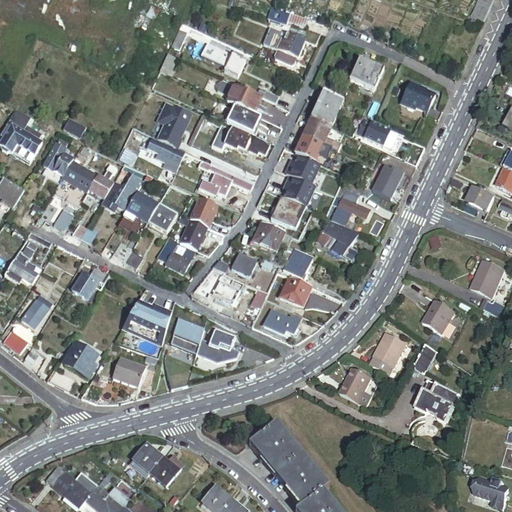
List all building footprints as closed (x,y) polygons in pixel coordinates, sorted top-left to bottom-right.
[(480,0),(472,19),(483,24),(494,0),(480,0)] [(149,18),(138,13),(133,23),(145,29),(149,18)] [(270,13),(266,23),(283,28),(284,25),(287,17),(279,15),(279,16),(270,13)] [(306,23),(287,17),(284,25),(304,32),(306,23)] [(297,62),(304,46),(272,32),(268,41),(265,47),(296,62),(297,62)] [(186,37),(177,33),(170,49),(178,53),(186,37)] [(169,41),(158,35),(154,42),(165,48),(169,41)] [(164,53),(147,45),(143,52),(160,61),(164,53)] [(230,58),(206,46),(199,60),(224,71),(230,58)] [(232,53),(230,58),(239,62),(241,57),(232,53)] [(296,62),(277,53),(274,60),(274,62),(291,69),(293,69),(296,62)] [(176,63),(166,58),(158,76),(168,80),(176,63)] [(239,62),(230,58),(224,71),(223,74),(235,80),(243,64),(239,62)] [(373,92),(383,71),(358,60),(349,81),(363,88),(373,92)] [(363,88),(349,81),(347,84),(362,90),(363,88)] [(426,92),(410,84),(400,106),(414,112),(415,111),(426,116),(435,97),(426,92)] [(260,101),(234,89),(226,106),(233,109),(253,117),(260,101)] [(260,101),(275,107),(279,99),(264,92),(260,101)] [(323,93),(320,92),(308,120),(311,121),(318,106),(323,93)] [(327,95),(323,93),(318,106),(320,107),(327,95)] [(318,106),(311,121),(328,129),(330,129),(342,102),(327,95),(320,107),(318,106)] [(191,118),(166,106),(156,126),(163,129),(156,144),(171,150),(177,153),(181,143),(180,143),(191,118)] [(253,117),(233,109),(232,112),(226,126),(252,138),(260,120),(253,117)] [(29,118),(15,111),(0,137),(0,138),(3,140),(16,147),(26,129),(24,128),(29,118)] [(226,126),(232,112),(229,111),(222,125),(226,126)] [(364,120),(361,119),(353,136),(356,137),(364,120)] [(390,132),(372,124),(364,120),(356,137),(382,149),(390,132)] [(81,141),(87,130),(70,121),(64,132),(81,141)] [(311,121),(303,139),(320,147),(321,145),(324,139),(328,129),(311,121)] [(40,137),(26,129),(16,147),(26,153),(33,157),(40,144),(37,142),(40,137)] [(238,133),(230,130),(226,137),(218,133),(211,148),(220,152),(223,145),(231,149),(232,145),(244,151),(248,141),(245,140),(246,136),(238,133)] [(3,140),(0,138),(0,149),(7,154),(11,156),(11,155),(14,151),(0,144),(3,140)] [(320,147),(303,139),(294,157),(300,159),(312,165),(320,147)] [(341,146),(324,139),(321,145),(337,153),(341,146)] [(16,147),(3,140),(0,144),(14,151),(16,147)] [(56,145),(43,168),(53,173),(64,154),(66,151),(65,150),(68,145),(61,141),(58,146),(56,145)] [(156,144),(151,141),(147,151),(156,156),(154,161),(156,162),(158,159),(165,163),(171,150),(156,144)] [(415,168),(426,148),(413,142),(403,163),(415,168)] [(244,151),(232,145),(231,149),(242,154),(244,151)] [(16,147),(14,151),(24,157),(26,153),(16,147)] [(175,176),(184,156),(177,153),(171,150),(165,163),(158,159),(156,162),(165,166),(162,170),(175,176)] [(33,157),(26,153),(24,157),(14,151),(11,155),(16,158),(29,165),(33,157)] [(75,159),(64,154),(53,173),(63,179),(73,162),(75,159)] [(511,155),(508,154),(501,169),(505,172),(511,156),(511,155)] [(312,165),(300,159),(296,166),(291,163),(285,178),(289,180),(311,189),(320,169),(312,165)] [(411,177),(415,168),(403,163),(399,161),(394,170),(411,177)] [(98,179),(98,178),(73,162),(63,179),(62,181),(87,196),(88,195),(98,179)] [(383,166),(371,192),(390,200),(401,175),(383,166)] [(251,191),(252,187),(211,168),(208,174),(215,177),(210,187),(203,184),(200,193),(213,199),(214,196),(224,201),(231,187),(249,195),(251,191)] [(511,174),(505,172),(497,190),(511,196),(511,174)] [(103,204),(113,187),(109,185),(113,177),(107,174),(103,182),(98,179),(88,195),(97,200),(103,204)] [(122,191),(133,198),(141,184),(130,178),(122,191)] [(0,199),(9,204),(14,207),(23,192),(3,180),(0,184),(0,199)] [(311,189),(289,180),(282,194),(288,196),(285,203),(302,210),(305,212),(306,212),(315,191),(311,189)] [(103,204),(100,208),(104,210),(107,205),(117,189),(114,187),(113,187),(103,204)] [(107,205),(117,211),(123,214),(133,198),(122,191),(117,189),(107,205)] [(358,196),(345,190),(336,208),(364,222),(369,212),(354,204),(358,196)] [(492,199),(473,190),(466,205),(485,214),(492,199)] [(160,208),(138,195),(126,214),(136,220),(148,227),(160,208)] [(0,204),(6,208),(7,207),(9,204),(0,199),(0,204)] [(285,203),(281,200),(270,224),(295,235),(298,228),(294,226),(302,210),(285,203)] [(202,201),(192,224),(210,231),(210,232),(220,209),(202,201)] [(511,207),(500,202),(496,211),(501,213),(500,217),(511,223),(511,207)] [(114,216),(117,211),(107,205),(104,210),(114,216)] [(178,218),(160,208),(148,227),(165,238),(178,218)] [(294,226),(298,228),(305,212),(302,210),(294,226)] [(62,234),(72,217),(63,211),(53,228),(62,234)] [(136,220),(126,214),(123,219),(132,225),(136,220)] [(123,219),(118,227),(128,233),(132,225),(123,219)] [(181,248),(199,255),(210,231),(192,224),(182,219),(179,224),(189,229),(181,248)] [(132,225),(128,233),(140,240),(148,227),(136,220),(132,225)] [(358,235),(328,222),(326,226),(353,244),(358,235)] [(353,244),(326,226),(315,242),(342,260),(344,258),(347,252),(353,244)] [(27,231),(17,227),(14,234),(24,238),(27,231)] [(79,243),(86,232),(78,227),(71,237),(79,243)] [(262,235),(259,234),(253,247),(276,257),(285,238),(265,229),(262,235)] [(310,231),(307,229),(300,245),(303,246),(310,231)] [(86,232),(79,243),(88,248),(96,234),(88,230),(86,232)] [(303,255),(313,233),(310,231),(303,246),(300,245),(293,242),(290,248),(293,250),(303,255)] [(38,245),(48,252),(53,244),(31,233),(28,239),(30,241),(38,245)] [(15,260),(8,271),(18,276),(21,278),(32,285),(39,275),(34,272),(37,267),(28,261),(38,245),(30,241),(17,261),(15,260)] [(132,252),(133,251),(121,244),(113,257),(125,264),(131,254),(132,252)] [(187,272),(195,256),(169,245),(155,268),(163,272),(165,269),(180,277),(184,270),(187,272)] [(290,248),(279,269),(283,271),(293,250),(290,248)] [(303,276),(311,259),(303,255),(293,250),(283,271),(282,272),(291,276),(290,278),(302,283),(305,277),(303,276)] [(136,271),(143,259),(132,252),(131,254),(125,264),(136,271)] [(347,252),(344,258),(349,261),(353,255),(347,252)] [(255,265),(238,257),(231,272),(248,280),(255,265)] [(220,262),(213,271),(226,277),(230,267),(220,262)] [(506,274),(485,264),(471,293),(492,303),(506,274)] [(97,286),(103,289),(111,276),(106,273),(105,274),(96,269),(93,275),(85,271),(74,290),(89,299),(90,297),(94,297),(98,290),(95,289),(97,286)] [(8,271),(5,276),(15,282),(18,276),(8,271)] [(306,301),(311,290),(288,279),(278,300),(301,311),(306,301)] [(244,285),(233,280),(230,288),(240,293),(244,285)] [(233,308),(236,301),(238,303),(240,299),(238,298),(240,293),(230,288),(218,281),(210,297),(233,308)] [(266,295),(257,291),(249,307),(259,311),(266,295)] [(42,295),(21,322),(34,331),(54,304),(42,295)] [(309,302),(306,301),(301,311),(300,314),(303,315),(309,302)] [(158,312),(139,303),(123,328),(163,347),(171,315),(164,312),(163,314),(158,312)] [(283,309),(273,304),(270,311),(279,316),(283,309)] [(456,315),(435,305),(423,331),(443,341),(456,315)] [(488,305),(483,314),(498,322),(504,310),(495,305),(493,308),(488,305)] [(279,316),(270,311),(262,328),(281,337),(283,332),(292,336),(299,322),(290,318),(289,320),(279,316)] [(234,340),(214,331),(209,344),(201,341),(204,331),(180,321),(172,348),(218,366),(234,361),(237,353),(229,350),(234,340)] [(26,345),(10,333),(2,343),(19,355),(26,345)] [(372,360),(368,368),(387,377),(390,369),(403,344),(383,335),(371,360),(372,360)] [(77,347),(65,367),(89,380),(95,369),(91,367),(96,359),(77,347)] [(437,357),(424,348),(413,371),(426,378),(437,357)] [(38,353),(31,349),(24,360),(31,365),(38,353)] [(145,368),(119,359),(111,380),(137,390),(145,368)] [(457,376),(460,372),(451,366),(449,371),(457,376)] [(194,369),(168,375),(173,392),(189,387),(194,369)] [(350,371),(337,397),(355,406),(367,379),(350,371)] [(53,372),(46,384),(50,385),(55,388),(61,376),(53,372)] [(74,382),(61,376),(55,388),(69,394),(74,382)] [(104,390),(92,382),(81,400),(95,405),(104,390)] [(459,399),(427,384),(415,413),(426,418),(430,417),(431,413),(436,415),(435,418),(437,422),(443,425),(451,408),(455,409),(459,399)] [(274,424),(249,446),(302,507),(296,511),(338,511),(321,491),(327,485),(274,424)] [(421,442),(418,449),(429,453),(432,446),(421,442)] [(147,477),(160,461),(143,447),(130,464),(147,477)] [(160,461),(147,477),(163,491),(181,469),(168,460),(165,464),(160,461)] [(82,504),(95,488),(78,475),(72,482),(55,469),(43,484),(62,499),(65,497),(79,508),(82,504)] [(491,487),(479,484),(474,499),(493,505),(491,509),(499,511),(501,511),(507,493),(500,490),(501,485),(493,483),(491,487)] [(121,509),(95,488),(82,504),(92,511),(94,511),(96,510),(98,511),(118,511),(121,509)] [(128,490),(122,497),(126,501),(132,493),(128,490)] [(207,511),(221,511),(229,503),(213,490),(200,506),(207,511)] [(61,501),(74,511),(75,511),(79,508),(65,497),(62,499),(61,501)] [(240,511),(229,503),(221,511),(240,511)]
